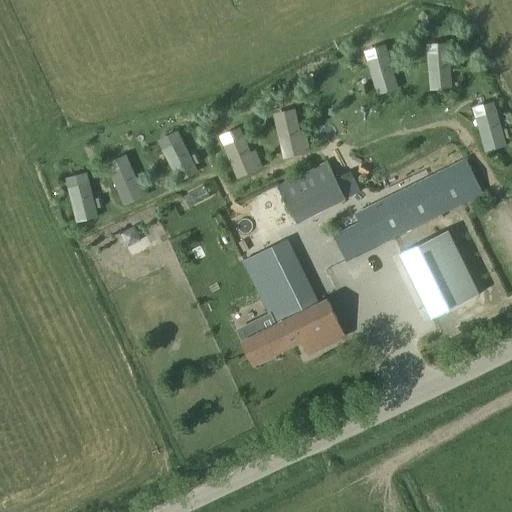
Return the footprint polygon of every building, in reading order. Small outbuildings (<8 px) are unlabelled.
[(423,57),(432,93),(452,88),(443,52),(423,57)] [(378,95),(398,89),(387,53),(367,59),(378,95)] [(506,146),(495,110),(475,117),(486,152),(506,146)] [(301,135),(296,118),(276,122),(285,158),(310,153),(305,134),(301,135)] [(183,136),(164,145),(180,177),(198,168),(196,162),(192,154),(183,136)] [(250,152),(243,136),(224,144),(238,178),(262,168),(255,150),(250,152)] [(197,152),(192,154),(196,162),(201,160),(197,152)] [(362,224),(336,237),(347,261),(484,194),(466,158),(356,212),(362,224)] [(137,177),(130,161),(110,169),(124,202),(148,192),(141,175),(137,177)] [(278,186),(296,224),(348,199),(347,198),(360,192),(351,172),(336,179),(328,161),(278,186)] [(366,175),(370,166),(362,162),(357,171),(366,175)] [(69,183),(78,217),(98,212),(89,178),(69,183)] [(101,196),(95,198),(97,206),(103,204),(101,196)] [(133,226),(120,232),(126,245),(140,239),(133,226)] [(480,294),(448,230),(399,253),(431,318),(480,294)] [(314,306),(283,242),(244,261),(276,325),(263,331),(258,320),(238,330),(254,364),(259,361),(260,363),(275,356),(274,353),(301,340),(308,354),(346,335),(328,299),(314,306)]
